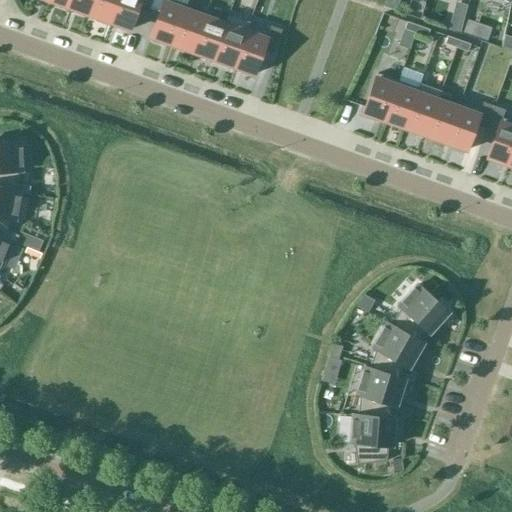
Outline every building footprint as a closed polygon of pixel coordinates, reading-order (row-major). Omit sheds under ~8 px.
[(69,0),(67,7),(87,15),(92,0),(69,0)] [(92,0),(87,15),(108,22),(115,0),(92,0)] [(115,0),(108,22),(128,29),(137,3),(148,7),(149,0),(115,0)] [(171,0),(163,0),(150,38),(172,46),(185,10),(187,5),(171,0)] [(204,17),(185,10),(172,46),(192,53),(204,17)] [(227,15),(224,24),(211,60),(233,67),(247,27),(249,23),(227,15)] [(224,24),(204,17),(192,53),(211,60),(224,24)] [(403,29),(415,33),(417,26),(406,22),(403,29)] [(267,34),(247,27),(233,67),(253,75),(262,49),(273,53),(281,30),(270,26),(267,34)] [(429,30),(417,26),(415,33),(426,38),(429,30)] [(444,44),(455,48),(458,40),(447,36),(444,44)] [(469,44),(458,40),(455,48),(467,52),(469,44)] [(382,121),(397,81),(376,73),(362,114),(382,121)] [(402,129),(403,129),(418,88),(417,88),(397,81),(382,121),(402,129)] [(417,88),(418,88),(403,129),(423,136),(437,101),(441,92),(440,92),(420,84),(419,84),(417,88)] [(437,101),(423,136),(424,137),(443,143),(444,144),(457,108),(456,108),(437,101)] [(456,108),(457,108),(444,144),(465,151),(474,126),(484,130),(493,107),(482,103),(479,111),(459,104),(458,103),(456,108)] [(493,106),(485,128),(496,132),(486,158),(508,166),(511,152),(511,122),(501,118),(504,110),(493,106)] [(20,143),(0,144),(0,188),(14,191),(18,171),(21,171),(20,143)] [(0,237),(13,242),(15,243),(18,236),(7,231),(11,219),(15,220),(19,192),(14,191),(0,188),(0,237)] [(0,287),(2,285),(0,283),(0,267),(2,268),(13,242),(0,237),(0,287)] [(400,308),(390,326),(416,341),(425,331),(429,334),(447,313),(416,285),(397,306),(400,308)] [(374,349),(368,369),(398,378),(404,366),(408,368),(422,344),(416,341),(390,326),(385,323),(372,347),(374,349)] [(363,367),(355,394),(358,395),(357,415),(387,418),(391,405),(395,406),(404,380),(398,378),(368,369),(363,367)] [(352,415),(350,443),(353,443),(356,465),(386,461),(387,446),(391,446),(393,418),(387,418),(357,415),(352,415)]
